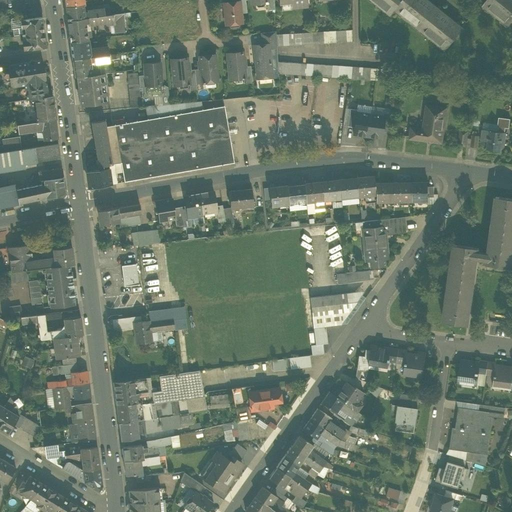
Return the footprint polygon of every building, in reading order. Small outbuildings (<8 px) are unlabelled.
[(239,1),(241,13),(247,13),(245,0),(238,0),(239,1)] [(266,0),(267,2),(268,11),(274,10),(273,0),(266,0)] [(290,0),(288,0),(281,1),(282,10),(292,9),(291,4),(290,0)] [(372,0),(391,15),(395,10),(402,0),(372,0)] [(402,0),(395,10),(420,30),(436,10),(423,0),(402,0)] [(423,0),(436,10),(438,8),(428,0),(423,0)] [(511,21),(511,0),(486,0),(482,5),(508,26),(511,21)] [(223,3),(226,25),(242,23),(241,13),(239,1),(223,3)] [(84,12),(83,5),(83,4),(65,7),(67,16),(66,16),(67,20),(85,18),(84,12)] [(85,18),(105,15),(104,8),(87,10),(87,12),(84,12),(85,18)] [(451,19),(438,8),(436,10),(449,21),(451,19)] [(449,21),(436,10),(420,30),(446,50),(463,28),(451,19),(449,21)] [(105,15),(85,18),(86,23),(88,23),(88,25),(106,23),(106,25),(114,24),(115,33),(126,31),(124,17),(123,13),(110,15),(105,15)] [(20,21),(21,28),(22,34),(44,32),(42,17),(20,20),(20,21)] [(67,20),(70,42),(88,39),(86,30),(86,23),(85,18),(67,20)] [(276,47),(276,46),(276,35),(276,34),(276,31),(262,33),(263,44),(269,43),(270,49),(276,48),(276,47)] [(44,32),(22,34),(23,41),(24,49),(46,46),(44,32)] [(72,59),(90,57),(89,52),(88,40),(88,39),(70,42),(72,59)] [(254,45),(258,80),(259,80),(258,77),(271,75),(271,78),(272,78),(270,62),(271,62),(270,49),(269,43),(263,44),(264,46),(255,47),(255,45),(254,45)] [(92,52),(89,52),(90,57),(108,55),(108,50),(107,47),(92,49),(92,52)] [(270,62),(272,78),(278,78),(278,74),(277,62),(276,48),(270,49),(271,62),(270,62)] [(227,54),(229,79),(245,78),(244,67),(243,52),(227,54)] [(108,55),(90,57),(90,62),(93,62),(93,64),(109,62),(108,55)] [(200,68),(202,83),(205,83),(204,82),(218,81),(215,56),(216,56),(215,55),(199,57),(198,57),(199,58),(200,68)] [(74,77),(77,77),(92,75),(90,62),(90,57),(72,59),(74,77)] [(171,59),(174,85),(187,84),(187,85),(189,84),(190,84),(188,70),(187,58),(171,59)] [(26,96),(26,100),(29,99),(48,96),(46,83),(43,81),(45,79),(43,62),(40,60),(35,61),(33,64),(31,64),(28,62),(9,65),(7,68),(8,73),(11,75),(11,77),(9,80),(10,85),(13,87),(24,85),(24,88),(27,90),(28,93),(26,96)] [(140,95),(140,97),(161,96),(162,96),(162,87),(160,62),(159,62),(159,61),(156,61),(156,62),(144,63),(145,71),(144,71),(145,87),(139,87),(140,89),(140,95)] [(278,74),(286,74),(287,62),(285,62),(277,62),(278,74)] [(200,68),(194,69),(188,70),(190,84),(189,84),(190,90),(196,89),(203,89),(202,83),(200,68)] [(397,70),(390,69),(389,81),(396,81),(397,70)] [(141,106),(141,101),(140,97),(140,95),(140,89),(139,87),(139,84),(139,78),(138,72),(127,73),(127,79),(128,85),(128,90),(129,96),(129,102),(130,107),(141,106)] [(102,73),(92,75),(77,77),(78,88),(77,89),(77,95),(79,94),(80,106),(106,103),(105,94),(108,94),(107,93),(104,93),(104,88),(107,87),(106,82),(103,83),(102,75),(105,74),(105,73),(102,73)] [(161,96),(162,105),(170,104),(168,87),(162,87),(162,96),(161,96)] [(37,117),(37,122),(41,121),(55,119),(52,96),(35,98),(35,103),(37,117)] [(145,106),(147,119),(202,109),(201,101),(170,104),(162,105),(145,106)] [(147,119),(106,126),(112,164),(114,164),(121,163),(124,182),(196,170),(234,163),(228,131),(224,105),(202,109),(147,119)] [(357,110),(357,113),(356,113),(354,127),(353,134),(367,136),(370,115),(371,107),(357,105),(357,110)] [(410,139),(442,143),(447,108),(426,105),(423,129),(411,128),(410,139)] [(371,107),(370,115),(383,116),(383,113),(391,115),(392,109),(371,107)] [(347,127),(354,127),(356,113),(357,113),(357,110),(350,109),(347,127)] [(382,131),(388,132),(391,115),(383,113),(383,116),(384,117),(382,131)] [(383,116),(370,115),(367,136),(381,138),(382,131),(384,117),(383,116)] [(499,127),(499,132),(505,133),(505,128),(509,129),(510,119),(499,118),(498,124),(497,127),(499,127)] [(55,119),(41,121),(42,130),(44,141),(58,139),(55,119)] [(103,166),(112,164),(106,126),(105,120),(91,122),(93,136),(99,170),(103,169),(103,166)] [(28,132),(42,130),(41,121),(37,122),(27,123),(28,132)] [(497,127),(498,124),(483,122),(482,130),(486,130),(489,131),(499,132),(499,127),(497,127)] [(17,125),(19,133),(28,132),(27,123),(17,125)] [(458,145),(466,146),(466,145),(467,138),(468,131),(460,130),(458,145)] [(499,132),(489,131),(488,141),(486,149),(500,151),(501,144),(504,144),(506,133),(505,133),(499,132)] [(0,139),(2,152),(19,150),(18,137),(0,139)] [(35,147),(38,162),(60,158),(58,144),(35,147)] [(0,152),(0,167),(38,162),(35,147),(19,150),(2,152),(0,152)] [(87,172),(89,188),(117,183),(114,164),(112,164),(103,166),(103,169),(99,170),(93,171),(87,172)] [(43,172),(46,198),(65,194),(62,170),(43,172)] [(0,192),(0,193),(2,207),(46,198),(43,172),(39,173),(41,185),(0,192)] [(358,196),(375,195),(374,184),(374,176),(356,178),(358,196)] [(341,198),(358,196),(356,178),(339,180),(341,198)] [(324,200),(341,198),(339,180),(321,182),(323,200),(324,200)] [(314,201),(323,200),(321,182),(304,184),(306,202),(314,201)] [(428,182),(410,183),(410,201),(428,201),(428,198),(428,186),(428,182)] [(375,202),(393,201),(393,183),(374,184),(375,195),(375,202)] [(393,201),(410,201),(410,183),(393,183),(393,201)] [(289,204),(306,202),(304,184),(287,186),(289,204)] [(271,206),(289,204),(287,186),(269,188),(270,200),(271,206)] [(230,207),(230,208),(253,206),(252,190),(229,192),(230,207)] [(213,191),(199,194),(202,214),(216,212),(217,212),(216,206),(213,191)] [(190,216),(202,214),(199,194),(184,196),(186,206),(188,217),(190,216)] [(511,199),(496,197),(488,254),(488,260),(487,264),(511,267),(511,264),(511,199)] [(156,201),(160,222),(175,219),(173,208),(172,198),(156,201)] [(324,209),(324,200),(323,200),(314,201),(314,210),(324,209)] [(117,208),(118,218),(138,214),(141,214),(139,204),(117,208)] [(218,222),(225,221),(222,209),(222,205),(216,206),(217,212),(216,212),(218,222)] [(186,206),(179,207),(180,213),(185,227),(192,226),(190,216),(188,217),(186,206)] [(185,227),(180,213),(179,207),(173,208),(175,219),(176,229),(185,227)] [(230,207),(222,209),(225,221),(226,227),(233,225),(230,208),(230,207)] [(100,224),(100,225),(119,222),(118,218),(117,208),(98,211),(98,212),(99,220),(99,221),(100,221),(100,224)] [(140,224),(138,214),(118,218),(119,222),(119,227),(140,224)] [(390,232),(390,235),(406,233),(404,217),(376,220),(377,226),(378,233),(384,232),(390,232)] [(362,221),(362,228),(377,226),(376,220),(362,221)] [(366,262),(370,261),(384,259),(387,259),(385,235),(384,232),(378,233),(377,226),(362,228),(366,262)] [(139,245),(154,244),(152,230),(137,232),(139,245)] [(26,270),(33,269),(32,260),(31,249),(30,245),(8,247),(9,258),(10,261),(11,272),(26,270)] [(468,325),(477,258),(475,258),(476,252),(477,248),(454,245),(443,322),(468,325)] [(53,257),(54,259),(55,266),(69,264),(74,264),(72,246),(52,249),(53,257)] [(45,267),(55,266),(54,259),(51,260),(51,258),(38,259),(32,260),(33,269),(45,267)] [(70,271),(69,264),(55,266),(45,267),(46,271),(48,271),(49,278),(46,279),(47,286),(50,285),(51,289),(48,289),(49,296),(51,296),(52,303),(50,303),(50,307),(74,304),(74,297),(75,297),(74,290),(73,291),(72,287),(73,287),(72,281),(71,281),(71,278),(72,277),(71,271),(70,271)] [(122,266),(124,286),(138,284),(136,264),(122,266)] [(11,284),(28,281),(26,270),(11,272),(9,272),(11,284)] [(346,273),(347,284),(373,279),(372,270),(346,273)] [(347,284),(346,273),(336,275),(338,284),(347,284)] [(40,280),(28,281),(31,304),(42,303),(40,280)] [(10,285),(0,287),(0,288),(2,298),(14,296),(11,285),(10,285)] [(365,291),(347,293),(349,312),(365,291)] [(310,297),(312,316),(324,315),(349,312),(348,305),(347,293),(310,297)] [(9,307),(11,319),(22,317),(20,306),(9,307)] [(155,314),(156,321),(173,319),(172,312),(155,314)] [(349,312),(324,315),(325,327),(341,325),(341,324),(349,312)] [(38,321),(39,329),(46,328),(45,314),(37,315),(38,321)] [(21,317),(21,323),(38,321),(37,315),(21,317)] [(327,344),(325,327),(324,315),(312,316),(315,344),(310,345),(311,352),(312,355),(324,354),(323,344),(327,344)] [(47,331),(46,328),(39,329),(40,339),(41,339),(42,339),(53,337),(56,337),(77,335),(83,334),(80,316),(63,319),(65,329),(52,330),(47,331)] [(116,319),(117,331),(133,329),(133,322),(137,322),(136,316),(116,319)] [(160,328),(160,331),(174,329),(173,319),(156,321),(154,321),(156,329),(160,328)] [(139,343),(140,344),(148,343),(148,342),(152,342),(151,332),(150,322),(150,320),(141,321),(137,322),(133,322),(133,329),(135,344),(139,343)] [(154,321),(150,322),(151,332),(160,331),(160,328),(156,329),(154,321)] [(78,345),(77,335),(56,337),(57,348),(78,345)] [(79,356),(78,345),(57,348),(58,358),(79,356)] [(360,370),(367,371),(368,370),(368,365),(384,367),(388,367),(389,361),(391,348),(386,347),(384,347),(370,345),(369,350),(365,349),(365,352),(367,352),(366,357),(364,356),(358,356),(356,370),(360,370)] [(389,361),(397,362),(399,349),(391,348),(389,361)] [(407,350),(399,349),(397,362),(405,363),(407,353),(407,350)] [(415,377),(422,378),(425,355),(407,353),(405,363),(404,372),(415,374),(415,377)] [(309,356),(298,357),(299,369),(311,367),(309,356)] [(291,370),(299,369),(298,357),(290,358),(291,370)] [(458,380),(477,382),(478,374),(479,363),(461,360),(458,380)] [(478,374),(486,375),(488,362),(480,361),(479,363),(478,374)] [(496,363),(488,362),(486,375),(494,376),(496,365),(496,363)] [(77,371),(76,364),(63,365),(57,366),(58,374),(71,372),(77,371)] [(493,385),(511,387),(511,384),(511,367),(496,365),(494,376),(493,385)] [(71,372),(72,380),(72,385),(89,383),(87,370),(77,371),(71,372)] [(142,401),(142,404),(150,403),(151,403),(187,398),(204,395),(199,371),(159,376),(161,391),(152,392),(153,396),(149,396),(150,397),(142,398),(142,401)] [(117,405),(119,423),(137,421),(136,418),(136,414),(134,403),(136,403),(136,401),(142,401),(142,398),(150,397),(149,396),(149,389),(151,389),(151,387),(150,377),(114,382),(117,405)] [(66,379),(55,381),(56,387),(66,386),(66,380),(66,379)] [(339,386),(334,395),(343,401),(357,411),(361,405),(357,402),(363,392),(355,386),(354,387),(346,382),(342,388),(339,386)] [(89,383),(72,385),(73,393),(74,399),(91,397),(89,383)] [(367,390),(377,397),(383,389),(372,384),(367,390)] [(67,394),(73,393),(72,385),(66,386),(56,387),(52,388),(55,408),(59,408),(59,407),(65,407),(69,406),(67,394)] [(233,402),(242,401),(241,387),(232,388),(233,402)] [(49,409),(55,408),(52,388),(49,388),(46,389),(49,409)] [(250,400),(251,410),(252,410),(258,409),(258,408),(272,406),(272,408),(273,408),(272,401),(274,401),(275,401),(280,400),(281,400),(280,395),(279,388),(254,392),(255,400),(250,400)] [(322,402),(336,412),(339,407),(343,401),(334,395),(330,392),(322,402)] [(400,400),(412,402),(413,395),(401,393),(400,400)] [(210,405),(230,403),(229,394),(210,396),(210,405)] [(204,395),(187,398),(189,413),(192,412),(207,410),(204,395)] [(179,414),(189,413),(187,398),(151,403),(150,403),(142,404),(143,413),(144,420),(153,418),(160,417),(179,414)] [(396,430),(414,433),(418,405),(412,404),(412,402),(400,400),(398,411),(397,411),(396,421),(397,421),(396,430)] [(136,414),(138,414),(143,413),(142,404),(142,401),(136,401),(136,403),(134,403),(136,414)] [(343,401),(339,407),(349,414),(356,419),(360,413),(357,411),(343,401)] [(457,401),(458,407),(477,410),(478,404),(457,401)] [(76,411),(76,417),(77,423),(94,421),(91,403),(75,405),(69,406),(65,407),(66,412),(76,411)] [(235,406),(238,422),(250,419),(247,404),(235,406)] [(486,412),(489,412),(490,406),(482,405),(478,404),(477,410),(486,411),(486,412)] [(505,408),(490,406),(489,412),(504,414),(505,408)] [(19,416),(3,407),(0,411),(0,420),(2,422),(0,424),(0,429),(8,434),(14,424),(19,416)] [(345,419),(349,414),(339,407),(336,412),(345,419)] [(458,407),(456,428),(480,432),(483,432),(486,412),(486,411),(477,410),(458,407)] [(310,419),(324,428),(328,422),(330,421),(332,418),(318,408),(310,419)] [(189,413),(179,414),(180,424),(192,422),(193,421),(192,412),(189,413)] [(489,412),(486,432),(490,433),(493,417),(504,418),(504,414),(489,412)] [(160,417),(162,429),(181,426),(180,424),(179,414),(160,417)] [(344,420),(351,426),(356,419),(349,414),(345,419),(344,420)] [(14,424),(18,427),(24,417),(20,415),(19,416),(14,424)] [(18,427),(24,431),(30,420),(24,417),(18,427)] [(153,418),(154,431),(162,429),(160,417),(153,418)] [(144,420),(137,421),(138,434),(154,431),(153,418),(144,420)] [(255,424),(263,430),(267,425),(259,419),(255,424)] [(317,439),(320,434),(324,428),(310,419),(303,429),(314,436),(317,439)] [(24,431),(29,434),(35,424),(30,420),(24,431)] [(77,423),(80,441),(81,441),(96,439),(94,421),(77,423)] [(139,438),(138,434),(137,421),(119,423),(119,424),(121,440),(121,441),(139,438)] [(238,436),(239,440),(249,439),(247,422),(237,424),(237,428),(238,436)] [(337,428),(328,422),(324,428),(340,440),(346,432),(338,426),(337,428)] [(72,442),(80,441),(77,423),(73,424),(69,424),(72,442)] [(41,427),(35,424),(29,434),(35,437),(41,427)] [(340,425),(338,426),(346,432),(340,440),(341,440),(345,441),(349,436),(351,432),(348,431),(340,425)] [(238,436),(237,428),(223,430),(225,443),(235,442),(234,437),(238,436)] [(340,440),(324,428),(320,434),(337,445),(340,440)] [(477,452),(480,432),(456,428),(453,428),(450,449),(468,451),(477,452)] [(483,432),(480,452),(480,453),(487,454),(490,433),(486,432),(483,432)] [(334,449),(337,445),(320,434),(317,439),(322,442),(323,441),(334,449)] [(179,435),(171,437),(172,447),(172,448),(180,447),(179,435)] [(292,445),(306,455),(310,450),(313,445),(299,435),(292,445)] [(159,438),(161,447),(165,447),(172,447),(171,437),(171,436),(159,438)] [(314,443),(319,447),(322,442),(317,439),(314,436),(311,440),(314,443)] [(356,439),(349,436),(345,441),(355,444),(356,439)] [(147,446),(147,449),(157,447),(161,447),(159,438),(156,439),(150,440),(146,441),(146,446),(147,446)] [(81,441),(82,448),(97,446),(96,439),(81,441)] [(346,449),(355,452),(358,445),(355,444),(345,441),(341,440),(340,440),(337,445),(346,449)] [(331,455),(336,456),(338,451),(334,450),(334,449),(323,441),(322,442),(319,447),(328,453),(331,455)] [(319,447),(314,443),(313,445),(310,450),(323,460),(328,453),(319,447)] [(400,449),(411,452),(413,446),(402,443),(400,449)] [(57,444),(45,446),(47,459),(53,462),(54,458),(65,459),(64,450),(58,451),(57,444)] [(122,447),(124,461),(140,459),(143,459),(142,452),(141,447),(141,444),(122,447)] [(233,457),(239,461),(247,451),(237,444),(229,455),(233,457)] [(299,465),(302,460),(306,455),(292,445),(285,455),(299,465)] [(30,448),(47,459),(45,446),(29,448),(30,448)] [(81,460),(83,470),(100,468),(97,446),(82,448),(64,450),(65,459),(72,458),(74,462),(81,460)] [(157,447),(147,449),(148,451),(142,452),(143,459),(159,456),(157,447)] [(161,447),(157,447),(159,456),(165,455),(166,455),(166,451),(165,447),(161,447)] [(468,451),(450,449),(446,454),(450,455),(466,460),(467,458),(468,451)] [(323,460),(310,450),(306,455),(322,466),(326,462),(323,460)] [(467,458),(479,460),(480,453),(480,452),(477,452),(468,451),(467,458)] [(201,477),(222,492),(228,484),(227,484),(239,467),(242,463),(239,461),(233,457),(230,461),(218,453),(212,461),(216,464),(206,479),(202,476),(201,477)] [(487,454),(480,453),(479,460),(467,458),(466,460),(467,460),(486,466),(487,454)] [(276,467),(290,477),(294,472),(297,467),(298,467),(299,465),(285,455),(284,457),(283,458),(276,467)] [(322,466),(306,455),(302,460),(312,467),(319,472),(322,466)] [(450,455),(448,461),(465,466),(467,460),(466,460),(450,455)] [(160,464),(159,456),(143,459),(140,459),(141,466),(146,465),(147,466),(160,464)] [(15,467),(0,458),(0,478),(6,482),(15,467)] [(142,473),(141,466),(140,459),(124,461),(126,475),(135,474),(142,473)] [(62,468),(84,481),(83,470),(69,461),(65,462),(62,468)] [(212,461),(202,476),(206,479),(216,464),(212,461)] [(465,466),(448,461),(445,469),(441,483),(458,488),(461,478),(465,466)] [(312,467),(311,469),(317,474),(317,475),(323,479),(328,468),(322,466),(319,472),(312,467)] [(283,488),(286,483),(290,477),(276,467),(269,478),(278,484),(283,488)] [(297,467),(294,472),(304,479),(308,474),(308,473),(298,467),(297,467)] [(441,483),(445,469),(439,467),(435,481),(441,483)] [(100,468),(83,470),(84,481),(99,490),(99,491),(100,491),(102,486),(102,485),(100,468)] [(145,474),(146,476),(149,476),(165,474),(164,468),(145,471),(145,474)] [(308,474),(314,478),(317,475),(317,474),(311,469),(308,473),(308,474)] [(195,491),(198,493),(203,486),(188,475),(184,472),(180,482),(190,488),(194,491),(195,491)] [(304,479),(294,472),(290,477),(307,489),(310,484),(304,479)] [(135,476),(136,483),(149,481),(149,476),(146,476),(145,474),(142,475),(135,476)] [(19,492),(31,499),(41,483),(29,476),(25,483),(22,481),(18,488),(21,489),(19,492)] [(307,489),(290,477),(286,483),(294,488),(303,494),(305,492),(307,489)] [(36,506),(40,508),(51,489),(41,483),(31,499),(37,503),(36,506)] [(294,488),(286,483),(283,488),(287,490),(290,493),(291,492),(294,488)] [(274,489),(283,495),(287,490),(283,488),(278,484),(274,489)] [(307,489),(317,492),(319,488),(310,484),(307,489)] [(130,502),(130,511),(158,511),(157,501),(159,501),(158,487),(141,489),(130,490),(131,502),(130,502)] [(255,497),(269,506),(273,502),(276,497),(271,493),(270,493),(262,487),(255,497)] [(386,496),(398,500),(401,491),(388,487),(386,496)] [(179,503),(185,507),(191,498),(190,497),(194,491),(190,488),(179,503)] [(296,495),(300,498),(303,494),(294,488),(291,492),(296,495)] [(46,508),(52,511),(62,496),(51,489),(40,508),(44,511),(46,508)] [(283,495),(274,489),(271,493),(276,497),(284,502),(287,498),(283,495)] [(446,490),(444,496),(453,499),(461,501),(463,495),(446,490)] [(208,511),(210,510),(209,509),(214,503),(207,498),(206,499),(198,493),(195,491),(194,491),(190,497),(191,498),(185,507),(186,508),(190,511),(189,511),(208,511)] [(444,496),(436,494),(430,511),(448,511),(453,499),(444,496)] [(296,495),(295,497),(300,500),(297,505),(303,506),(306,502),(300,498),(296,495)] [(511,498),(506,495),(503,502),(510,506),(511,501),(511,498)] [(67,511),(73,503),(62,496),(52,511),(67,511)] [(246,511),(266,511),(270,507),(269,506),(255,497),(245,511),(246,511)] [(280,507),(284,502),(276,497),(273,502),(280,507)] [(296,505),(297,505),(300,500),(295,497),(292,501),(293,502),(296,505)] [(292,501),(287,498),(284,502),(280,507),(285,510),(287,511),(293,502),(292,501)] [(37,503),(31,499),(25,506),(34,511),(36,511),(40,508),(36,506),(37,503)] [(280,507),(273,502),(269,506),(270,507),(277,511),(283,511),(285,510),(280,507)] [(85,510),(73,503),(67,511),(84,511),(86,510),(85,510)]
